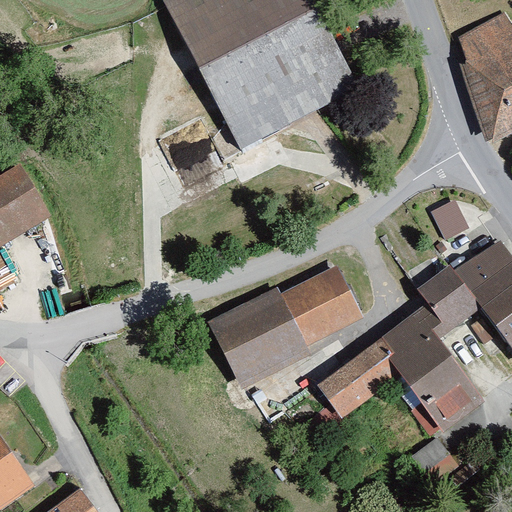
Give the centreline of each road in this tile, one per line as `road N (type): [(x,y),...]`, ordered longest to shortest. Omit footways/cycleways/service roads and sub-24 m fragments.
road 1 (residential): [(24,338),(60,336),(315,251),(476,149)]
road 2 (residential): [(24,338),(113,511)]
road 3 (tertiary): [(419,0),(476,149)]
